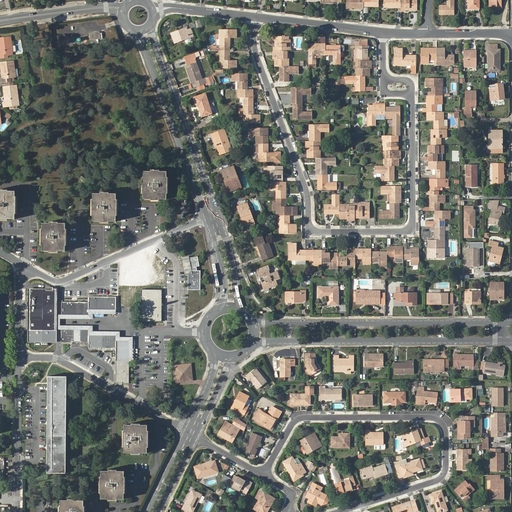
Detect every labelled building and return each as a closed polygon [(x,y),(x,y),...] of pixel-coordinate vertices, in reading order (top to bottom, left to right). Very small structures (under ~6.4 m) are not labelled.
[(400,0),(400,8),(400,12),(405,12),(406,9),(409,9),(409,10),(417,10),(416,0),(400,0)] [(449,13),(450,14),(454,14),(453,0),(447,0),(447,6),(439,6),(439,14),(448,14),(448,13),(449,13)] [(468,0),(468,9),(479,9),(478,0),(468,0)] [(177,32),(172,33),(175,43),(193,36),(190,29),(187,30),(186,28),(181,30),(181,31),(177,32)] [(220,29),(221,51),(229,51),(229,38),(237,38),(237,29),(220,29)] [(287,51),(289,51),(288,40),(288,36),(276,36),(276,44),(278,44),(277,47),(276,47),(276,51),(287,51)] [(0,57),(8,57),(7,53),(12,53),(10,37),(0,37),(0,46),(1,46),(1,49),(0,49),(0,57)] [(356,49),(356,60),(358,61),(369,61),(369,56),(367,56),(367,53),(369,53),(369,46),(368,46),(360,46),(360,43),(355,43),(355,45),(356,45),(356,49)] [(326,45),(326,44),(315,44),(315,46),(313,45),(313,44),(309,44),(309,64),(316,64),(316,53),(326,53),(326,45)] [(341,65),(341,45),(336,46),(336,47),(334,47),(334,46),(326,45),(326,53),(326,54),(334,54),(334,64),(341,65)] [(498,60),(499,60),(499,51),(498,51),(498,46),(489,46),(489,70),(490,70),(490,69),(493,69),(493,70),(499,70),(499,64),(498,64),(498,60)] [(394,49),(394,65),(416,65),(416,57),(403,57),(403,49),(394,49)] [(437,57),(437,49),(421,49),(421,64),(429,64),(429,61),(429,57),(437,57)] [(445,49),(437,49),(437,57),(437,64),(437,65),(454,65),(454,57),(445,57),(445,49)] [(230,54),(230,51),(229,51),(221,51),(218,51),(218,54),(221,54),(221,68),(237,68),(237,60),(229,60),(229,54),(230,54)] [(276,51),(274,51),(274,59),(276,59),(278,59),(278,63),(276,63),(276,66),(281,66),(289,66),(289,58),(287,58),(287,51),(276,51)] [(465,51),(465,67),(476,67),(476,51),(465,51)] [(191,54),(183,56),(186,64),(194,62),(191,54)] [(365,76),(369,76),(369,72),(367,72),(367,68),(369,68),(371,68),(371,60),(369,61),(358,61),(358,68),(356,68),(356,76),(365,76)] [(0,78),(1,82),(10,81),(10,77),(15,77),(13,61),(0,62),(2,71),(3,70),(4,73),(2,74),(2,78),(0,78)] [(186,66),(190,76),(191,76),(192,78),(191,79),(194,87),(207,82),(206,78),(202,79),(196,62),(186,66)] [(289,66),(281,66),(280,71),(281,71),(281,73),(280,82),(288,82),(289,73),(299,73),(299,66),(289,66)] [(247,89),(247,73),(232,73),(233,82),(238,82),(239,82),(239,89),(247,89)] [(455,79),(454,81),(458,82),(458,73),(450,73),(450,78),(455,79)] [(357,91),(365,91),(365,82),(363,82),(363,80),(365,80),(365,76),(356,76),(346,76),(346,83),(357,83),(357,91)] [(434,87),(434,96),(442,96),(442,79),(426,79),(426,87),(434,87)] [(4,87),(5,95),(6,94),(7,98),(5,98),(6,102),(4,102),(4,106),(18,105),(16,85),(4,87)] [(490,86),(491,99),(497,99),(497,100),(504,99),(502,85),(490,86)] [(311,87),(292,87),(292,91),(293,91),(293,93),(292,93),(292,104),(294,104),(301,104),(301,94),(311,94),(311,87)] [(252,105),(253,105),(253,89),(247,89),(239,89),(238,89),(238,98),(243,98),(245,98),(245,105),(252,105)] [(466,91),(466,110),(464,110),(464,113),(471,113),(471,107),(476,107),(476,92),(466,91)] [(198,106),(200,106),(201,106),(202,107),(200,108),(203,116),(213,113),(206,94),(195,98),(198,106)] [(434,96),(427,96),(427,112),(436,112),(435,104),(437,104),(442,104),(442,96),(434,96)] [(301,104),(294,104),(293,113),(295,113),(295,114),(294,114),(294,119),(302,119),(302,112),(312,112),(312,104),(301,104)] [(245,105),(244,105),(244,123),(260,123),(260,115),(252,114),(252,105),(245,105)] [(385,108),(385,106),(375,106),(375,108),(373,108),(373,106),(369,106),(369,126),(376,126),(376,115),(385,115),(385,108)] [(394,108),(385,108),(385,115),(385,116),(394,116),(394,127),(401,126),(401,108),(396,108),(396,109),(394,109),(394,108)] [(447,129),(447,126),(443,126),(443,120),(443,112),(437,112),(436,112),(427,112),(428,120),(435,120),(435,130),(443,130),(446,129),(447,129)] [(329,124),(310,124),(310,129),(311,129),(311,131),(310,131),(310,141),(319,141),(319,131),(329,131),(329,124)] [(267,143),(268,144),(268,128),(249,128),(249,137),(254,137),(254,136),(258,136),(260,136),(260,144),(267,143)] [(213,133),(217,144),(219,144),(219,145),(220,146),(218,147),(221,155),(232,151),(224,129),(213,133)] [(435,130),(432,130),(432,146),(440,146),(440,138),(442,138),(447,138),(446,129),(443,130),(435,130)] [(492,148),(492,152),(502,152),(502,146),(502,141),(502,132),(489,132),(489,139),(491,139),(491,148),(492,148)] [(217,146),(217,144),(213,133),(211,134),(216,148),(218,147),(220,146),(219,145),(217,146)] [(398,143),(397,136),(386,136),(385,136),(385,140),(385,151),(387,151),(398,151),(398,146),(396,146),(396,144),(398,143)] [(308,150),(308,158),(316,158),(320,158),(320,141),(319,141),(310,141),(308,141),(308,147),(308,150)] [(258,143),(255,143),(255,153),(259,153),(259,161),(275,161),(275,153),(267,153),(267,143),(260,144),(258,143)] [(432,146),(429,146),(429,162),(437,162),(437,154),(439,154),(444,154),(444,146),(442,146),(440,146),(432,146)] [(394,166),(398,166),(398,162),(396,162),(396,159),(398,158),(400,159),(400,151),(398,151),(387,151),(387,158),(385,158),(385,166),(394,166)] [(316,165),(316,175),(318,175),(326,175),(327,175),(327,165),(336,165),(336,158),(320,158),(316,158),(316,162),(318,162),(318,165),(316,165)] [(435,175),(430,175),(430,179),(445,179),(445,162),(439,162),(437,162),(429,162),(429,170),(435,170),(435,175)] [(499,182),(503,182),(503,164),(493,164),(493,185),(499,185),(499,182)] [(466,165),(466,187),(477,187),(477,174),(476,174),(476,165),(466,165)] [(282,182),(283,166),(268,166),(268,174),(273,174),(274,174),(274,182),(282,182)] [(386,181),(394,181),(394,173),(392,173),(392,171),(394,171),(394,166),(385,166),(375,166),(375,173),(385,173),(386,181)] [(222,171),(226,181),(225,181),(229,192),(241,187),(233,167),(222,171)] [(144,172),(144,194),(144,200),(167,200),(167,172),(144,172)] [(318,186),(318,190),(337,190),(337,183),(326,183),(326,175),(318,175),(318,184),(320,184),(319,186),(318,186)] [(445,179),(430,179),(430,191),(427,191),(427,195),(430,195),(438,195),(438,187),(440,188),(448,188),(448,179),(445,179)] [(285,198),(286,198),(286,182),(282,182),(274,182),(273,182),(271,182),(271,190),(276,190),(277,190),(277,198),(285,198)] [(399,203),(400,203),(400,193),(399,192),(399,190),(400,191),(400,186),(381,186),(381,193),(391,193),(391,203),(399,203)] [(0,219),(14,220),(15,192),(0,191),(0,219)] [(116,222),(116,194),(94,194),(93,209),(93,222),(116,222)] [(339,205),(339,195),(333,195),(333,206),(324,206),(325,214),(333,214),(333,213),(335,213),(335,214),(339,214),(339,205)] [(438,195),(430,195),(430,211),(435,211),(439,211),(439,203),(440,203),(445,203),(445,195),(440,195),(438,195)] [(288,215),(293,216),(293,207),(285,207),(285,198),(277,198),(277,215),(280,215),(288,215)] [(362,218),(370,217),(369,202),(366,202),(366,205),(355,204),(355,205),(355,207),(355,218),(359,218),(359,216),(362,216),(362,218)] [(489,202),(488,207),(492,208),(489,222),(498,225),(501,214),(501,211),(495,209),(496,205),(497,206),(498,202),(489,202)] [(247,203),(237,207),(241,217),(243,216),(246,225),(244,226),(247,233),(256,229),(253,222),(254,222),(247,203)] [(391,203),(390,211),(380,211),(380,218),(399,218),(399,214),(397,214),(397,212),(399,212),(399,203),(391,203)] [(339,214),(340,218),(344,218),(344,217),(347,217),(347,218),(347,220),(355,220),(355,218),(355,207),(348,207),(348,205),(339,205),(339,214)] [(503,215),(504,207),(497,206),(496,205),(495,209),(501,211),(501,214),(503,215)] [(465,206),(465,237),(471,237),(471,232),(470,232),(470,228),(474,228),(475,210),(473,210),(473,207),(465,206)] [(435,211),(435,227),(436,227),(444,226),(443,219),(445,219),(450,219),(450,211),(440,211),(439,211),(435,211)] [(288,215),(280,215),(280,233),(296,233),(296,225),(288,225),(288,215)] [(66,224),(42,223),(42,252),(66,252),(66,239),(66,224)] [(444,226),(436,227),(436,240),(428,240),(428,248),(444,248),(444,227),(444,226)] [(256,246),(258,246),(259,245),(260,247),(258,247),(263,261),(273,257),(268,242),(265,243),(262,235),(253,239),(256,246)] [(500,254),(501,254),(503,249),(497,247),(498,243),(490,241),(489,245),(493,246),(489,261),(498,263),(500,254)] [(403,250),(403,247),(387,247),(387,252),(387,255),(395,255),(395,257),(395,262),(403,262),(403,260),(403,258),(403,250)] [(478,251),(479,251),(479,248),(468,248),(468,266),(479,266),(479,256),(478,255),(478,251)] [(355,257),(355,249),(347,249),(347,257),(338,257),(338,265),(355,265),(355,259),(355,257)] [(371,252),(371,249),(355,249),(355,257),(363,258),(363,259),(363,264),(371,264),(371,263),(371,252)] [(419,265),(419,250),(403,250),(403,258),(410,258),(410,260),(410,265),(419,265)] [(288,267),(306,267),(306,260),(297,260),(297,251),(288,252),(288,267)] [(322,253),(322,251),(306,251),(306,259),(314,259),(314,260),(314,266),(322,266),(322,263),(322,262),(322,253)] [(377,267),(387,267),(387,257),(387,255),(387,252),(371,252),(371,263),(373,264),(377,267)] [(338,257),(338,253),(322,253),(322,262),(329,262),(329,263),(329,268),(338,268),(338,265),(338,257)] [(189,256),(182,257),(185,275),(188,275),(188,274),(191,270),(189,264),(188,258),(189,257),(189,256)] [(189,264),(191,270),(189,272),(188,274),(188,275),(188,290),(200,290),(200,270),(198,270),(198,267),(200,266),(198,256),(188,258),(189,264)] [(268,265),(257,269),(263,288),(273,285),(274,286),(278,285),(276,280),(280,279),(278,271),(270,274),(267,275),(265,272),(269,270),(270,270),(268,265)] [(502,288),(504,288),(504,283),(490,283),(491,299),(502,299),(502,295),(502,288)] [(45,289),(28,289),(28,342),(57,342),(57,329),(57,315),(57,289),(53,289),(53,287),(45,287),(45,289)] [(330,298),(330,305),(338,305),(338,287),(318,287),(319,297),(328,297),(328,298),(330,298)] [(396,294),(396,298),(396,302),(405,302),(407,302),(407,305),(416,305),(416,294),(403,294),(403,288),(396,288),(396,294)] [(162,290),(142,290),(141,321),(161,321),(162,290)] [(366,302),(379,302),(379,293),(379,291),(364,291),(364,290),(356,290),(356,304),(363,304),(363,299),(366,299),(366,302)] [(286,292),(286,301),(291,301),(291,302),(301,302),(301,301),(305,301),(305,291),(301,291),(301,293),(286,292)] [(469,302),(480,302),(480,292),(465,292),(465,304),(469,304),(469,302)] [(430,294),(430,302),(441,302),(441,304),(452,304),(452,294),(440,294),(431,294),(430,294)] [(116,310),(116,297),(103,297),(89,297),(89,302),(89,310),(116,310)] [(75,315),(75,302),(62,302),(62,315),(75,315)] [(60,315),(57,315),(57,329),(60,329),(62,329),(73,329),(80,329),(89,329),(89,335),(116,335),(116,341),(129,341),(129,361),(132,361),(132,338),(119,337),(119,332),(92,332),(92,326),(60,326),(58,326),(59,318),(60,318),(92,318),(92,313),(116,313),(116,310),(89,310),(89,315),(82,315),(75,315),(62,315),(60,315)] [(73,342),(73,329),(62,329),(62,331),(61,342),(73,342)] [(89,342),(89,335),(89,329),(80,329),(80,342),(89,342)] [(116,335),(89,335),(89,342),(89,348),(116,348),(116,341),(116,335)] [(129,361),(129,341),(116,341),(116,348),(116,351),(116,359),(116,361),(129,361)] [(314,362),(316,362),(316,353),(305,353),(305,366),(307,369),(304,371),(307,377),(311,375),(311,376),(319,371),(314,363),(314,362)] [(454,355),(454,366),(461,366),(473,365),(473,369),(478,369),(478,361),(473,360),(473,355),(454,355)] [(346,371),(351,371),(354,371),(354,356),(349,356),(349,361),(339,360),(339,356),(334,356),(334,371),(346,371)] [(384,356),(364,356),(364,367),(384,367),(384,356)] [(280,359),(280,377),(290,377),(290,366),(294,366),(294,359),(280,359)] [(424,362),(424,372),(431,372),(431,370),(439,370),(439,372),(444,372),(444,367),(444,360),(440,360),(430,360),(431,362),(424,362)] [(502,365),(498,364),(486,362),(482,362),(480,369),(485,370),(484,373),(504,376),(506,366),(502,365)] [(174,365),(176,378),(180,377),(180,382),(193,380),(192,368),(187,368),(187,364),(174,365)] [(414,364),(406,364),(394,364),(394,374),(414,374),(414,364)] [(250,379),(258,389),(266,382),(256,369),(246,376),(249,380),(250,379)] [(65,473),(65,376),(49,376),(49,473),(65,473)] [(325,386),(320,386),(320,399),(342,399),(342,389),(326,389),(325,386)] [(290,395),(290,405),(309,405),(310,395),(313,395),(313,387),(305,387),(305,395),(290,395)] [(418,387),(416,404),(421,404),(421,401),(424,401),(424,403),(426,403),(426,401),(436,402),(437,393),(423,392),(424,388),(418,387)] [(502,398),(503,398),(503,387),(492,388),(492,406),(503,405),(503,400),(502,400),(502,398)] [(451,390),(451,402),(460,402),(460,399),(471,399),(471,389),(451,390)] [(237,402),(233,410),(243,415),(244,415),(247,407),(244,406),(248,398),(248,397),(239,392),(235,401),(237,402)] [(384,393),(384,403),(404,402),(404,392),(384,393)] [(353,395),(353,406),(372,406),(372,395),(353,395)] [(275,419),(277,421),(282,412),(272,407),(267,415),(261,411),(255,421),(270,429),(275,419)] [(496,418),(492,418),(492,436),(503,436),(503,432),(503,425),(502,425),(502,423),(503,423),(503,418),(505,418),(505,413),(496,413),(496,418)] [(463,421),(460,421),(460,432),(458,432),(458,438),(470,438),(470,426),(474,426),(474,416),(463,416),(463,421)] [(233,426),(231,428),(232,429),(231,430),(230,429),(224,426),(219,434),(227,439),(228,438),(233,441),(240,428),(244,430),(246,425),(236,419),(233,426)] [(148,425),(125,424),(125,453),(147,453),(148,425)] [(402,437),(403,439),(403,441),(405,446),(420,440),(422,444),(430,441),(428,437),(424,439),(420,428),(412,432),(412,434),(402,437)] [(370,430),(365,430),(366,444),(374,444),(383,444),(383,434),(376,434),(376,432),(370,432),(370,430)] [(256,453),(258,448),(262,437),(253,433),(246,451),(255,455),(256,453)] [(342,437),(339,437),(332,437),(332,447),(349,447),(349,443),(348,443),(348,438),(349,439),(349,434),(342,434),(342,437)] [(305,439),(301,442),(307,454),(322,446),(316,437),(313,439),(312,437),(306,440),(305,439)] [(491,448),(491,471),(503,471),(503,452),(500,452),(500,448),(491,448)] [(457,449),(457,470),(468,470),(468,465),(468,459),(468,454),(471,454),(472,449),(457,449)] [(283,462),(287,469),(288,468),(285,462),(293,458),(292,457),(283,462)] [(288,468),(287,469),(294,480),(303,475),(302,474),(305,472),(297,458),(294,460),(293,458),(285,462),(288,468)] [(396,466),(399,477),(403,476),(404,477),(413,474),(413,472),(422,469),(422,468),(420,461),(419,460),(401,466),(400,464),(396,466)] [(206,465),(206,463),(195,467),(198,477),(218,472),(215,462),(206,465)] [(362,469),(364,475),(364,477),(365,479),(375,476),(376,478),(388,474),(388,473),(385,464),(373,468),(372,466),(362,469)] [(337,466),(330,468),(334,482),(341,480),(337,466)] [(125,499),(125,471),(102,471),(102,499),(125,499)] [(249,483),(245,481),(235,475),(230,484),(247,493),(252,485),(249,483)] [(491,480),(491,495),(501,495),(501,485),(503,485),(503,479),(499,480),(496,480),(496,475),(487,475),(487,480),(491,480)] [(335,484),(338,494),(353,489),(352,486),(355,485),(352,476),(349,477),(350,479),(335,484)] [(464,484),(455,491),(460,497),(461,496),(460,495),(462,493),(464,495),(468,492),(469,493),(475,489),(470,483),(469,484),(465,480),(462,483),(464,484)] [(322,505),(328,503),(329,500),(327,495),(321,492),(323,488),(317,485),(318,484),(313,482),(306,497),(309,498),(308,501),(314,505),(316,501),(316,502),(317,500),(318,501),(318,502),(318,503),(322,505)] [(454,489),(455,491),(464,484),(462,483),(454,489)] [(501,495),(491,495),(491,498),(503,498),(503,485),(501,485),(501,495)] [(192,489),(181,511),(183,511),(192,511),(201,494),(192,489)] [(262,511),(266,505),(269,507),(275,497),(261,490),(257,497),(259,499),(254,508),(261,511),(262,511)] [(434,502),(437,511),(446,511),(445,510),(447,510),(441,491),(429,494),(432,503),(434,502)] [(84,511),(84,500),(61,500),(61,511),(84,511)] [(392,507),(393,511),(412,511),(413,511),(417,510),(414,501),(409,502),(409,501),(402,504),(403,505),(401,505),(401,504),(392,507)]
